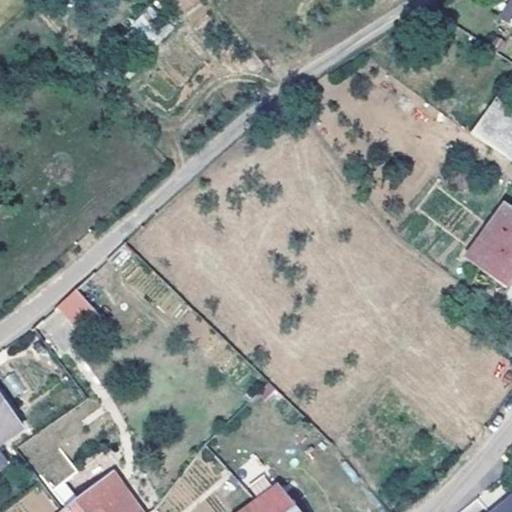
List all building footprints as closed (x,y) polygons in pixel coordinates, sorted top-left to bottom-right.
[(198,0),(181,0),(176,4),(195,28),(211,15),(198,0)] [(511,1),(500,20),(511,28),(511,1)] [(157,12),(150,4),(140,14),(147,22),(157,12)] [(511,105),(499,96),(471,135),(511,163),(511,105)] [(511,274),(511,213),(505,208),(468,259),(505,285),(511,274)] [(107,264),(201,355),(219,337),(125,245),(107,264)] [(75,288),(55,305),(81,338),(102,321),(75,288)] [(0,399),(0,471),(5,468),(0,461),(0,445),(21,430),(0,399)] [(0,451),(0,461),(5,468),(9,464),(0,451)] [(111,470),(60,511),(59,511),(126,511),(105,484),(115,476),(111,470)] [(141,511),(115,476),(105,484),(126,511),(141,511)] [(62,503),(74,494),(63,480),(51,490),(62,503)] [(52,511),(57,508),(35,484),(2,511),(52,511)] [(253,502),(239,511),(299,511),(279,485),(253,502)] [(511,511),(511,500),(497,511),(511,511)]
